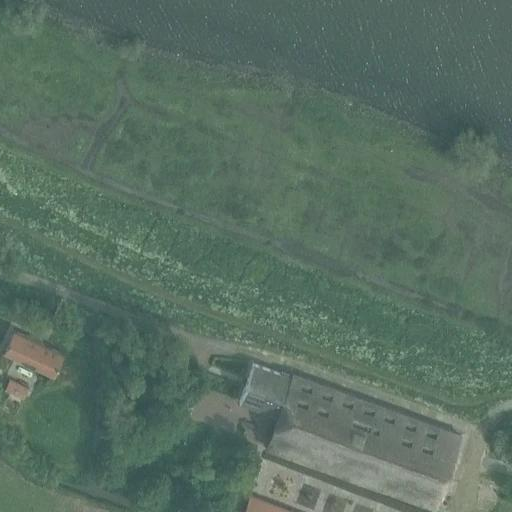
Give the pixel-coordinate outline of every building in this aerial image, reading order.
[(64,354),(13,330),(3,351),(54,375),(64,354)] [(161,355),(133,347),(128,364),(157,371),(161,355)] [(433,508),(459,436),(460,435),(281,370),(280,373),(253,363),(239,401),(277,415),(266,447),(433,508)] [(150,394),(153,379),(124,373),(121,388),(150,394)] [(4,390),(14,394),(19,383),(10,378),(4,390)] [(19,383),(14,394),(23,398),(28,387),(19,383)] [(240,511),(294,511),(248,494),(240,511)]
